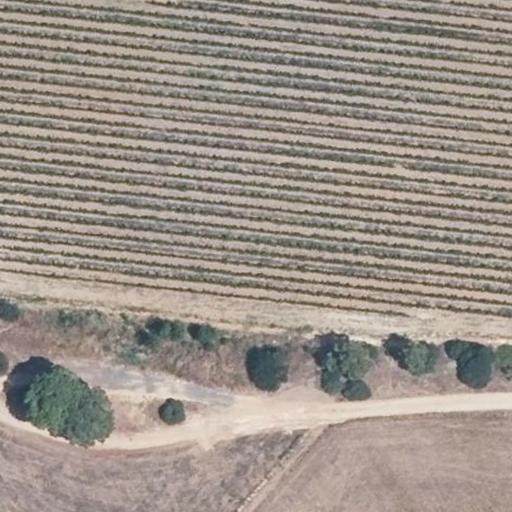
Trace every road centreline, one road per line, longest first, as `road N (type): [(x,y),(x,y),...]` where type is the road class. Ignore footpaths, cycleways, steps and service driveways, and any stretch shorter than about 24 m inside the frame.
road 1 (track): [(511,397),(267,414),(107,450),(0,408)]
road 2 (track): [(0,386),(58,374),(103,377),(267,414)]
